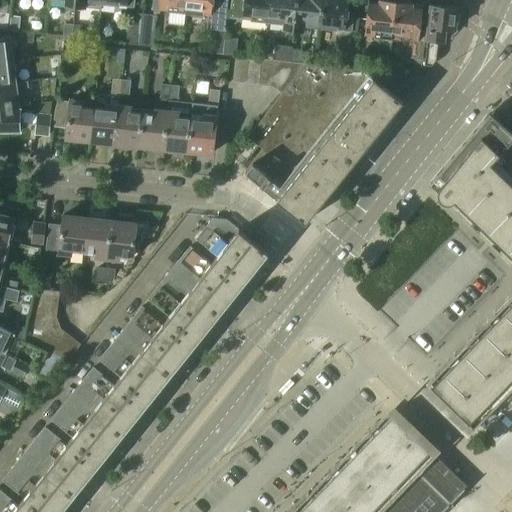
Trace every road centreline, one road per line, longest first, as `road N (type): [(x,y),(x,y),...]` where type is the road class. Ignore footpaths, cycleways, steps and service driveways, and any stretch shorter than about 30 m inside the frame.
road 1 (residential): [(0,171),(236,197),(326,266)]
road 2 (tertiary): [(135,511),(326,266)]
road 3 (tertiary): [(326,266),(469,83)]
